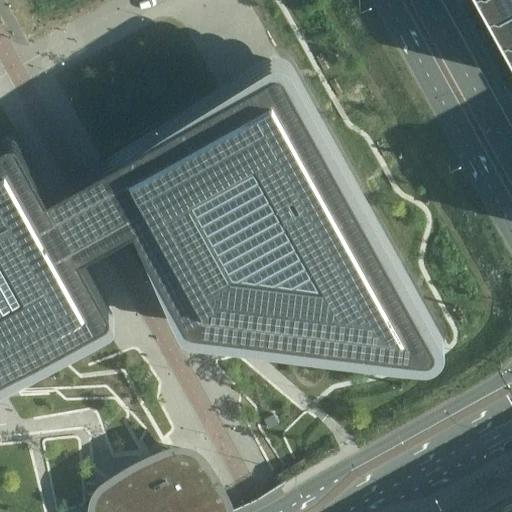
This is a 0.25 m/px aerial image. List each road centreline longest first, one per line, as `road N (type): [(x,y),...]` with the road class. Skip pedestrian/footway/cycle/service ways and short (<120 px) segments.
road 1 (tertiary): [(511,377),(275,511)]
road 2 (secondary): [(389,0),(511,214)]
road 3 (tertiary): [(341,511),(511,413)]
road 4 (secondary): [(511,138),(434,0)]
